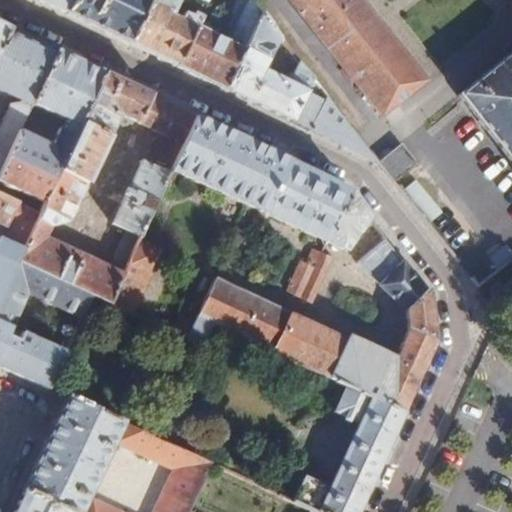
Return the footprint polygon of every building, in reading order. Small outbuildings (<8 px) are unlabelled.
[(32,0),(64,15),(70,0),(32,0)] [(127,45),(148,0),(70,0),(64,15),(91,28),(127,45)] [(148,55),(176,68),(195,29),(201,16),(194,12),(192,15),(184,12),(180,20),(171,14),(177,0),(148,0),(127,45),(148,55)] [(194,77),(223,90),(260,14),(254,6),(249,0),(245,0),(225,43),(195,29),(176,68),(194,77)] [(208,0),(201,16),(223,27),(235,0),(208,0)] [(428,79),(364,0),(291,0),(382,115),(428,79)] [(321,137),(375,160),(298,62),(288,82),(261,70),(277,36),(260,14),(223,90),(257,106),(321,137)] [(0,47),(9,29),(0,25),(0,47)] [(32,40),(9,29),(0,47),(0,88),(19,98),(17,102),(7,107),(0,122),(0,170),(18,132),(31,103),(55,51),(32,40)] [(0,184),(43,204),(103,74),(72,60),(55,51),(31,103),(67,120),(63,129),(59,127),(50,147),(18,132),(0,170),(0,184)] [(511,52),(457,95),(511,163),(511,52)] [(129,87),(103,74),(43,204),(38,216),(16,263),(90,297),(106,305),(120,275),(41,239),(47,226),(66,223),(117,115),(129,87)] [(123,118),(131,121),(144,94),(137,90),(129,87),(117,115),(124,113),(126,116),(123,118)] [(110,225),(138,238),(171,168),(195,118),(155,99),(144,94),(131,121),(158,134),(144,164),(139,162),(110,225)] [(238,139),(195,118),(171,168),(248,205),(325,242),(349,192),(298,167),(238,139)] [(377,161),(392,182),(415,165),(400,144),(377,161)] [(424,223),(439,215),(420,178),(404,186),(424,223)] [(370,219),(349,192),(325,242),(347,252),(370,219)] [(0,297),(16,263),(38,216),(0,197),(0,297)] [(138,238),(120,275),(106,305),(170,334),(176,322),(143,307),(169,252),(138,238)] [(346,386),(402,413),(416,383),(434,343),(429,293),(389,242),(359,263),(408,311),(409,329),(395,360),(348,338),(345,343),(290,316),(283,313),(212,280),(192,322),(184,319),(179,317),(176,322),(170,334),(201,348),(213,325),(346,386)] [(308,258),(316,262),(312,269),(304,266),(299,263),(282,298),(295,304),(296,302),(307,307),(331,258),(320,253),(312,249),(308,258)] [(316,262),(308,258),(304,266),(312,269),(316,262)] [(16,263),(0,297),(0,368),(13,375),(48,390),(64,353),(20,333),(17,340),(7,336),(26,293),(81,317),(90,297),(16,263)] [(293,503),(313,511),(357,511),(380,461),(393,433),(402,413),(346,386),(334,411),(359,423),(329,488),(304,476),(293,503)] [(66,511),(187,511),(210,464),(67,399),(42,452),(24,492),(66,511)] [(66,511),(24,492),(14,511),(66,511)]
